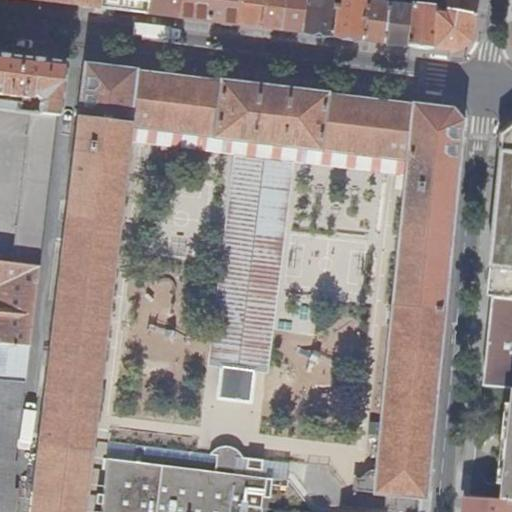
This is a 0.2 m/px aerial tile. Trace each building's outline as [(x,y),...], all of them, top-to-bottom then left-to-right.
[(95,0),(95,6),(119,10),(143,12),(145,0),(95,0)] [(145,0),(143,12),(159,15),(174,16),(176,0),(145,0)] [(176,0),(174,16),(204,20),(234,23),(236,0),(176,0)] [(236,0),(234,23),(246,25),(259,26),(261,0),(236,0)] [(261,0),(259,26),(270,27),(279,29),(282,0),(261,0)] [(282,0),(279,29),(289,30),(300,31),(303,0),(282,0)] [(303,0),(300,31),(316,33),(330,35),(333,9),(334,0),(303,0)] [(334,0),(333,9),(330,35),(347,37),(360,39),(364,10),(365,1),(364,0),(334,0)] [(386,0),(386,4),(385,15),(381,41),(393,43),(403,44),(407,15),(408,2),(408,0),(386,0)] [(474,0),(445,0),(444,7),(444,9),(472,14),(474,0)] [(364,10),(360,39),(371,40),(381,41),(385,15),(386,4),(365,1),(364,10)] [(407,15),(403,44),(417,46),(432,47),(434,18),(434,13),(435,6),(408,2),(407,15)] [(435,6),(434,13),(443,14),(444,9),(444,7),(435,6)] [(470,27),(472,14),(444,9),(443,14),(434,13),(434,18),(432,47),(455,50),(461,46),(467,41),(470,27)] [(56,114),(62,62),(17,57),(0,54),(0,94),(29,98),(29,94),(33,95),(39,99),(37,112),(56,114)] [(83,65),(29,511),(78,511),(95,381),(123,140),(125,125),(184,132),(272,143),(328,149),(381,156),(406,159),(405,174),(399,230),(385,379),(376,464),(369,463),(356,472),(355,490),(421,497),(452,181),(454,163),(459,122),(448,109),(295,90),(237,83),(83,65)] [(15,109),(33,111),(33,105),(0,99),(0,108),(15,110),(15,109)] [(0,259),(38,265),(56,114),(37,112),(33,111),(15,109),(15,110),(0,108),(0,259)] [(125,125),(123,140),(231,153),(205,365),(213,366),(249,371),(259,373),(285,160),(405,174),(406,159),(381,156),(328,149),(272,143),(184,132),(125,125)] [(511,132),(506,137),(490,298),(495,299),(493,311),(511,312),(511,132)] [(0,341),(28,344),(38,265),(0,259),(0,341)] [(511,312),(493,311),(491,336),(488,359),(511,360),(511,312)] [(0,378),(24,381),(28,344),(0,341),(0,378)] [(511,360),(488,359),(485,387),(511,388),(511,360)] [(249,371),(213,366),(206,402),(244,409),(249,371)] [(0,460),(14,461),(24,381),(0,378),(0,460)] [(99,511),(205,511),(206,511),(209,504),(262,508),(262,507),(268,507),(269,496),(264,495),(265,477),(212,471),(106,458),(99,511)] [(15,511),(19,462),(14,461),(0,460),(0,511),(15,511)] [(511,511),(511,501),(508,501),(470,500),(468,511),(511,511)]
